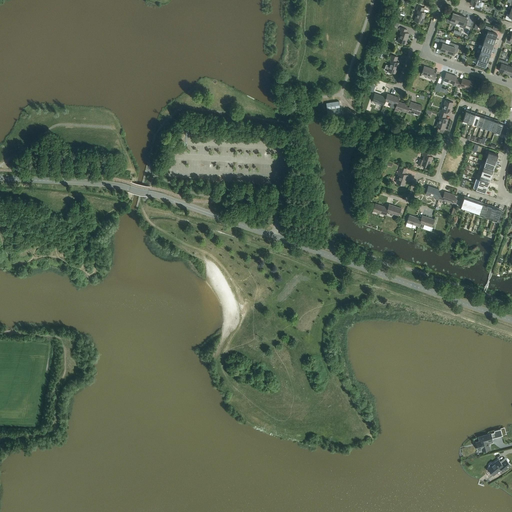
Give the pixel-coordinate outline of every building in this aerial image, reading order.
[(483,2),(481,1),(481,2),(476,0),(470,0),(470,3),(476,5),(475,8),(481,10),(483,2)] [(422,23),(426,13),(423,12),(424,8),(418,5),(416,9),(418,10),(414,20),(422,23)] [(455,26),(456,22),(459,15),(453,12),(452,15),(449,14),(446,22),(452,24),(451,24),(455,26)] [(465,17),(459,15),(456,22),(460,24),(459,26),(465,28),(467,21),(464,20),(465,17)] [(405,44),(409,33),(406,32),(407,29),(400,27),(399,30),(401,31),(397,41),(405,44)] [(486,35),(495,38),(497,34),(487,30),(487,31),(485,30),(484,34),(486,35)] [(440,50),(446,52),(449,45),(445,43),(446,40),(441,39),(438,46),(441,47),(440,50)] [(449,45),(446,52),(453,54),(454,51),(456,52),(459,45),(454,43),(453,46),(449,45)] [(395,73),(399,63),(396,62),(398,57),(391,55),(389,60),(391,60),(389,65),(386,64),(384,69),(395,73)] [(499,70),(505,73),(508,65),(504,64),(505,61),(500,59),(497,66),(500,67),(499,70)] [(434,80),(436,73),(433,72),(434,69),(424,66),(421,74),(430,77),(429,78),(434,80)] [(454,85),(456,86),(459,80),(456,79),(457,76),(446,72),(444,80),(454,84),(454,85)] [(462,81),(459,80),(456,86),(459,87),(460,86),(470,89),(473,81),(463,78),(462,81)] [(384,104),(385,101),(385,100),(386,97),(375,93),(372,100),(384,104)] [(398,101),(399,98),(387,93),(386,97),(385,100),(385,101),(397,105),(398,101)] [(440,110),(439,113),(446,115),(447,112),(449,113),(453,102),(445,100),(442,110),(440,110)] [(328,116),(341,114),(339,101),(326,103),(328,116)] [(409,105),(398,101),(397,105),(394,110),(398,112),(399,109),(407,112),(408,109),(408,108),(409,105)] [(410,101),(409,105),(408,108),(408,109),(414,111),(414,112),(416,113),(416,114),(419,115),(422,106),(410,101)] [(462,122),(467,124),(471,112),(466,110),(462,122)] [(467,124),(471,126),(475,114),(471,112),(467,124)] [(445,118),(446,115),(439,113),(438,116),(440,116),(436,127),(444,129),(448,119),(445,118)] [(477,125),(480,115),(475,114),(471,126),(476,127),(477,125)] [(487,156),(496,159),(498,155),(498,154),(498,152),(490,149),(489,152),(489,151),(487,156)] [(421,164),(429,167),(432,157),(429,156),(430,153),(424,150),(422,156),(424,156),(422,159),(420,159),(418,164),(421,165),(421,164)] [(400,166),(397,174),(399,174),(396,183),(404,185),(407,175),(404,174),(406,168),(400,166)] [(492,173),(482,170),(479,169),(478,173),(490,177),(492,173)] [(489,182),(490,177),(478,173),(476,178),(489,182)] [(475,183),(487,187),(489,182),(476,178),(474,182),(475,183)] [(487,187),(475,183),(474,187),(476,188),(485,191),(487,187)] [(436,199),(438,200),(441,193),(438,192),(439,190),(428,186),(426,194),(436,197),(436,199)] [(444,194),(441,193),(438,200),(442,201),(442,200),(452,203),(452,204),(455,205),(457,199),(454,198),(455,195),(445,192),(444,194)] [(465,210),(469,199),(464,197),(461,207),(460,209),(465,210)] [(474,200),(469,199),(465,210),(469,212),(474,200)] [(474,213),(478,202),(474,200),(469,212),(474,213)] [(483,203),(478,202),(474,213),(479,215),(483,203)] [(387,211),(388,208),(375,203),(373,210),(386,215),(387,211)] [(487,205),(483,203),(479,215),(483,217),(487,205)] [(389,204),(388,208),(387,211),(390,212),(389,214),(390,215),(392,216),(393,215),(393,213),(398,215),(401,208),(389,204)] [(492,207),(487,205),(483,217),(488,218),(492,207)] [(496,208),(492,207),(488,218),(492,220),(496,208)] [(504,211),(496,208),(492,220),(497,221),(500,222),(504,211)] [(419,226),(420,223),(421,219),(409,215),(407,222),(419,226)] [(421,219),(420,223),(431,227),(434,220),(422,216),(421,219)] [(492,439),(503,436),(501,429),(494,431),(494,432),(482,436),(483,440),(476,442),(478,450),(482,449),(482,451),(490,449),(488,444),(493,443),(492,439)] [(499,459),(492,464),(491,464),(489,465),(489,466),(489,467),(493,473),(498,470),(499,471),(501,469),(503,471),(511,465),(505,458),(500,461),(499,459)]
